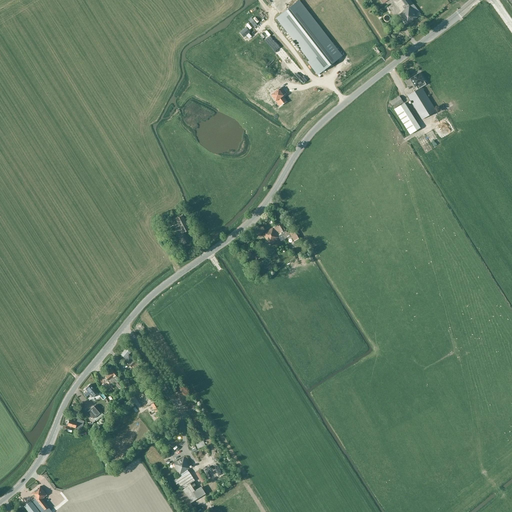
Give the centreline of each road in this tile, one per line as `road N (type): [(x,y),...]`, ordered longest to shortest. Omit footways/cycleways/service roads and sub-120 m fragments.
road 1 (unclassified): [(0,502),(37,463),(70,392),(143,303),(259,212),(318,123),(474,0)]
road 2 (unknown): [(343,102),(326,79),(307,73),(266,7)]
